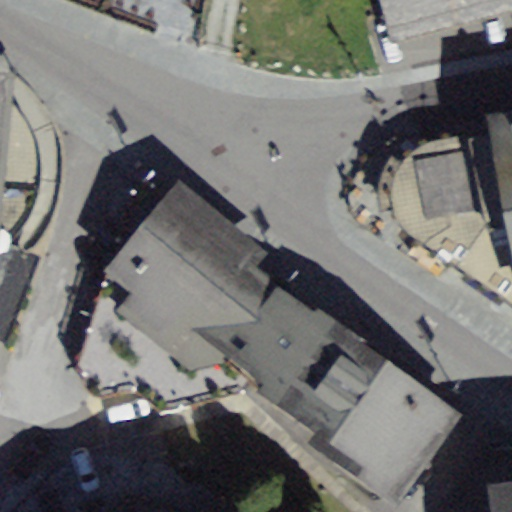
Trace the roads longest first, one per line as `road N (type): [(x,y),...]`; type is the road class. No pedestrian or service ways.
road 1 (residential): [(167,126),(329,252),(511,376)]
road 2 (residential): [(167,126),(362,123),(511,86)]
road 3 (residential): [(0,24),(167,126)]
